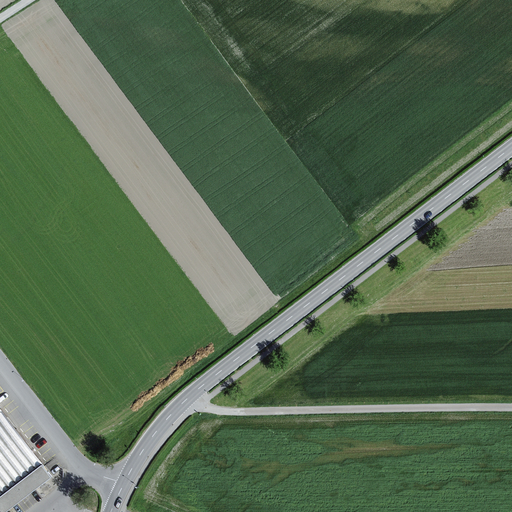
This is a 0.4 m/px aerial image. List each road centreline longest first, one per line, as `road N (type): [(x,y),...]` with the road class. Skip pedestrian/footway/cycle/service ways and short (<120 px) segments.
road 1 (tertiary): [(122,484),(192,393),(511,148)]
road 2 (track): [(201,402),(219,411),(511,408)]
road 3 (unclassified): [(0,361),(89,470),(122,484)]
